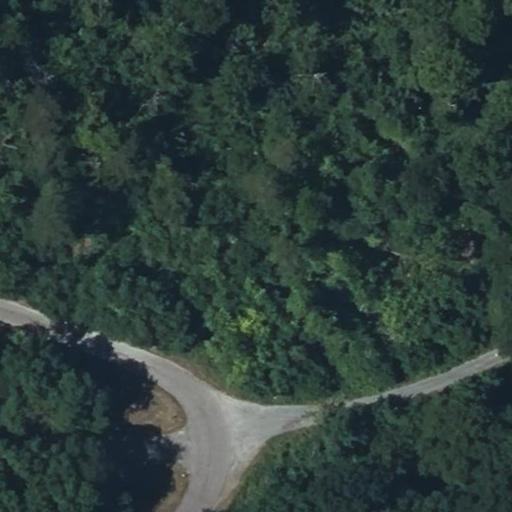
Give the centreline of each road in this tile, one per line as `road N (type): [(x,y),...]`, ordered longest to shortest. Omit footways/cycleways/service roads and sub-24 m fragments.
road 1 (track): [(245,442),(511,340)]
road 2 (tertiary): [(245,442),(212,401),(168,375),(0,309)]
road 3 (unclassified): [(0,432),(131,444),(245,442)]
